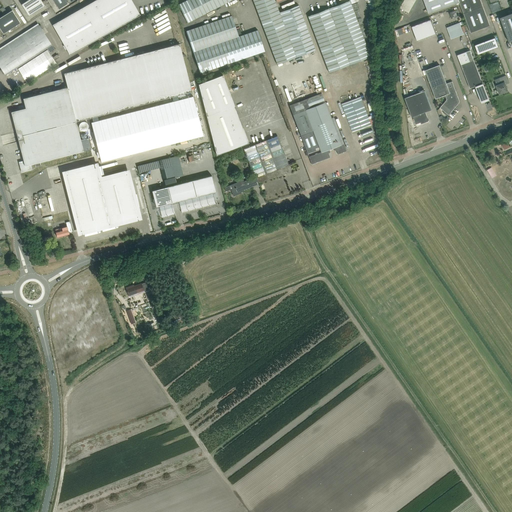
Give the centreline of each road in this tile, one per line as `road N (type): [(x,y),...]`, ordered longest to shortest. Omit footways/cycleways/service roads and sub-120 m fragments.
road 1 (tertiary): [(75,265),(304,201),(511,123)]
road 2 (track): [(296,203),(333,280),(495,511)]
road 3 (track): [(54,511),(68,386),(122,347),(111,295),(133,248)]
road 4 (secondary): [(45,346),(57,424),(45,511)]
